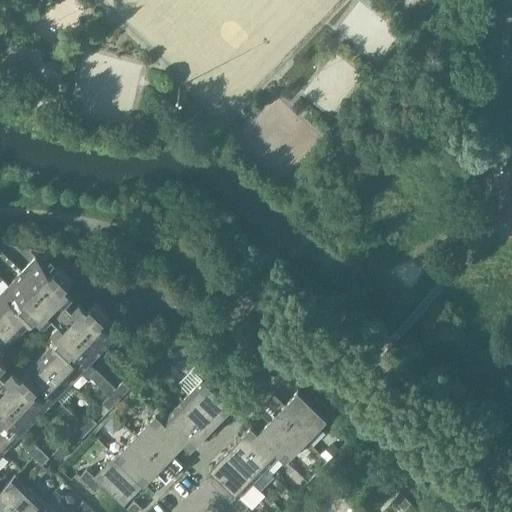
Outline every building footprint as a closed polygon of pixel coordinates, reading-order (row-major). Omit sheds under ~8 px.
[(60,335),(54,342),(67,355),(74,348),(90,363),(117,335),(102,320),(109,313),(95,300),(88,307),(80,299),(73,306),(70,303),(67,299),(73,292),(66,285),(72,278),(48,255),(42,261),(37,256),(9,285),(25,300),(19,307),(32,320),(38,314),(45,321),(52,314),(59,321),(52,328),(60,335)] [(9,285),(0,294),(0,316),(18,334),(32,320),(19,307),(25,300),(9,285)] [(0,316),(0,343),(5,348),(18,334),(0,316)] [(41,355),(70,384),(90,363),(74,348),(67,355),(54,342),(41,355)] [(0,423),(7,417),(23,432),(50,404),(34,389),(40,382),(27,369),(21,376),(13,368),(7,375),(3,372),(0,368),(0,367),(6,361),(0,355),(0,352),(5,348),(0,343),(0,423)] [(158,360),(147,350),(140,357),(151,368),(158,360)] [(34,389),(50,404),(70,384),(41,355),(27,369),(40,382),(34,389)] [(210,372),(199,362),(193,369),(203,379),(210,372)] [(89,376),(99,386),(106,379),(96,368),(89,376)] [(210,372),(203,379),(213,389),(214,389),(220,382),(210,372)] [(116,388),(106,379),(99,386),(109,396),(113,392),(116,388)] [(213,389),(203,379),(189,393),(218,422),(232,407),(213,389)] [(123,381),(118,387),(125,394),(131,388),(123,381)] [(214,389),(213,389),(224,399),(231,392),(220,382),(214,389)] [(116,388),(113,392),(120,399),(125,394),(118,387),(116,388)] [(320,411),(312,404),(298,391),(286,404),(275,394),(259,411),(269,421),(258,432),(258,433),(280,455),(279,455),(286,462),(328,419),(320,411)] [(109,396),(108,397),(115,404),(120,399),(113,392),(109,396)] [(189,393),(176,407),(205,436),(218,422),(189,393)] [(108,397),(103,403),(110,410),(115,404),(108,397)] [(318,397),(312,404),(320,411),(326,404),(318,397)] [(55,410),(66,420),(73,413),(62,403),(55,410)] [(320,411),(328,419),(334,412),(326,404),(320,411)] [(176,407),(163,420),(162,421),(185,443),(184,444),(191,450),(205,436),(176,407)] [(83,423),(73,413),(66,420),(76,430),(80,427),(83,423)] [(156,414),(135,435),(115,456),(145,484),(156,472),(167,482),(183,465),(173,455),(184,444),(185,443),(162,421),(163,420),(156,414)] [(90,416),(85,421),(92,428),(97,423),(90,416)] [(0,423),(0,449),(3,453),(23,432),(7,417),(0,423)] [(83,423),(80,427),(87,433),(92,428),(85,421),(83,423)] [(251,425),(237,440),(266,468),(279,455),(280,455),(258,433),(258,432),(251,425)] [(76,430),(74,432),(82,439),(87,433),(80,427),(76,430)] [(74,432),(69,437),(76,444),(82,439),(74,432)] [(22,445),(43,465),(50,458),(29,437),(22,445)] [(237,440),(224,454),(253,482),(266,468),(237,440)] [(210,468),(218,476),(228,486),(239,496),(239,497),(239,496),(253,482),(224,454),(210,468)] [(95,477),(103,485),(124,506),(145,484),(115,456),(95,477)] [(95,477),(87,469),(80,477),(88,484),(95,477)] [(0,511),(7,511),(30,488),(16,474),(7,483),(1,490),(0,489),(0,511)] [(218,476),(211,483),(222,493),(228,486),(218,476)] [(103,485),(95,477),(88,484),(96,492),(103,485)] [(222,493),(232,503),(239,496),(228,486),(222,493)] [(7,511),(33,511),(44,502),(30,488),(7,511)] [(401,493),(394,500),(405,510),(412,503),(401,493)] [(232,503),(240,511),(244,511),(249,507),(239,496),(239,497),(239,496),(232,503)] [(127,509),(130,511),(137,511),(142,508),(135,501),(127,509)] [(54,511),(44,502),(33,511),(54,511)]
